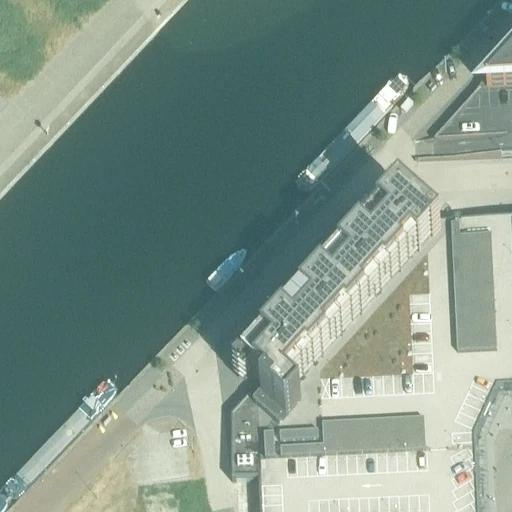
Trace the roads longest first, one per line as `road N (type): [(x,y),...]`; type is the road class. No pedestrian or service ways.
road 1 (unclassified): [(196,352),(369,184)]
road 2 (unclassified): [(49,511),(196,352)]
road 3 (unclassified): [(369,184),(511,29)]
road 4 (unclassified): [(0,149),(135,0)]
road 5 (residential): [(226,511),(196,352)]
road 6 (unclassified): [(511,179),(369,184)]
